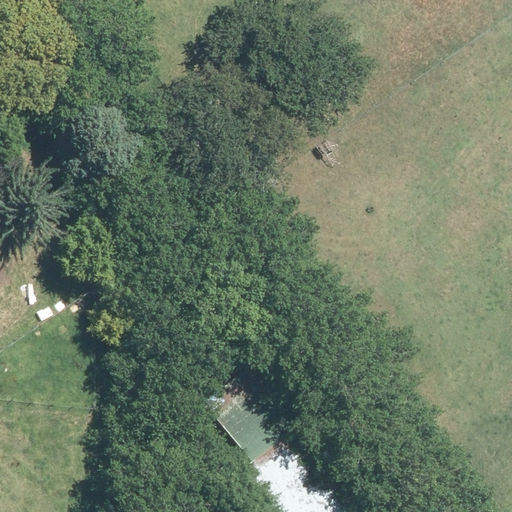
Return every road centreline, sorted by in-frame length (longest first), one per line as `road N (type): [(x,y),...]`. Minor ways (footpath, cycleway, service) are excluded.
road 1 (unknown): [(14,286),(161,511)]
road 2 (residential): [(0,71),(108,226)]
road 3 (unknown): [(140,205),(0,296)]
